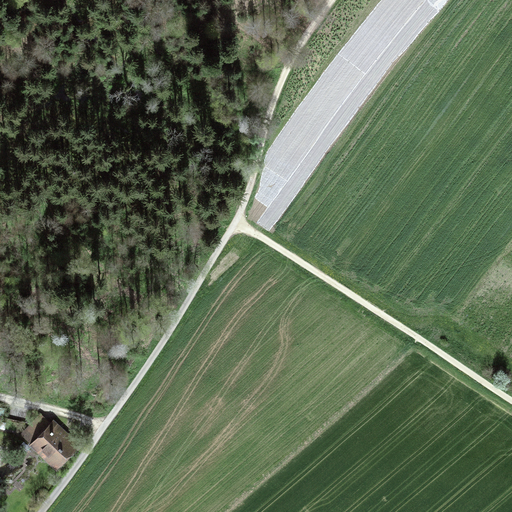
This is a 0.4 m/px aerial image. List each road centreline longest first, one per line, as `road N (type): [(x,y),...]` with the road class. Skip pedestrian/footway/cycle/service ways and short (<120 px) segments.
road 1 (track): [(511,397),(235,221)]
road 2 (track): [(331,0),(284,72),(235,221)]
road 3 (track): [(235,221),(105,424)]
